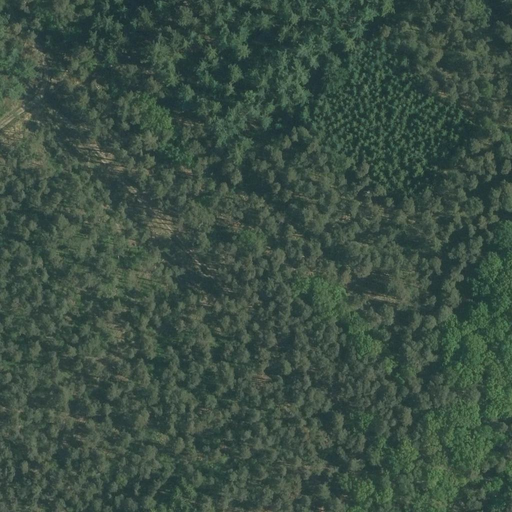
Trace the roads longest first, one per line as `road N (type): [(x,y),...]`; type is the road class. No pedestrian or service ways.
road 1 (track): [(388,464),(35,97),(46,69),(6,0)]
road 2 (track): [(511,362),(484,396),(355,488)]
road 3 (track): [(190,0),(162,25),(143,84),(74,131)]
